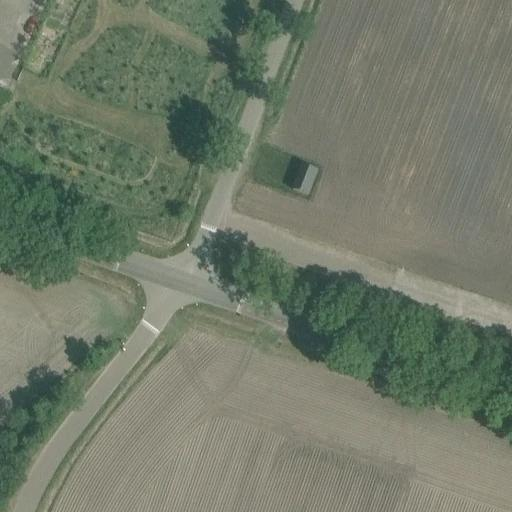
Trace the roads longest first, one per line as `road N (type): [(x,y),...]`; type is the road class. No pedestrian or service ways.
road 1 (tertiary): [(186,283),(511,392)]
road 2 (unclassified): [(186,283),(294,0)]
road 3 (unclassified): [(25,511),(43,470),(186,283)]
road 4 (tertiary): [(186,283),(0,220)]
